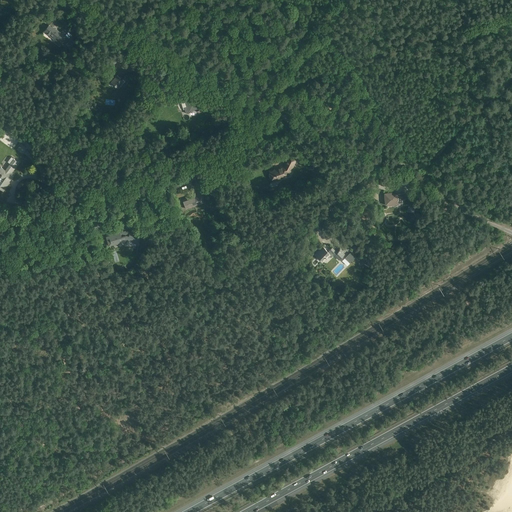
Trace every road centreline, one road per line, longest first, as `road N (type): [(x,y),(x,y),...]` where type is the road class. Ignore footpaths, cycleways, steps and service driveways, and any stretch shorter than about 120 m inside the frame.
road 1 (motorway): [(511,334),(188,511)]
road 2 (unclassified): [(0,224),(295,122)]
road 3 (motorway): [(250,511),(511,369)]
road 4 (unclassified): [(295,122),(77,0)]
road 5 (unclassified): [(511,233),(460,207),(423,172),(380,163),(295,122)]
road 6 (track): [(279,89),(511,12)]
road 7 (track): [(412,167),(316,25)]
road 8 (track): [(511,76),(423,172)]
